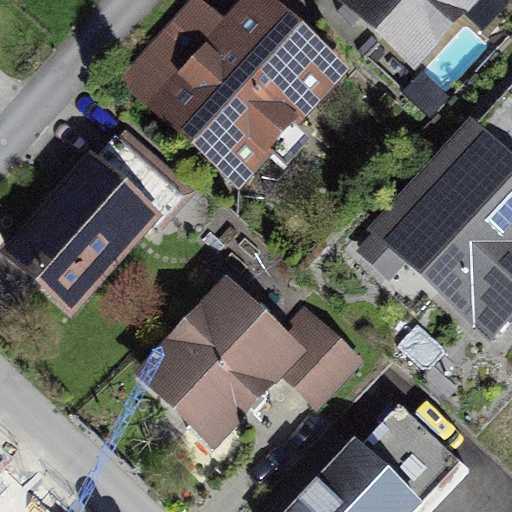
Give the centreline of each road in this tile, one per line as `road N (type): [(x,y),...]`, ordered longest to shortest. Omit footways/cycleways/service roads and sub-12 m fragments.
road 1 (residential): [(0,155),(135,0)]
road 2 (residential): [(129,511),(0,389)]
